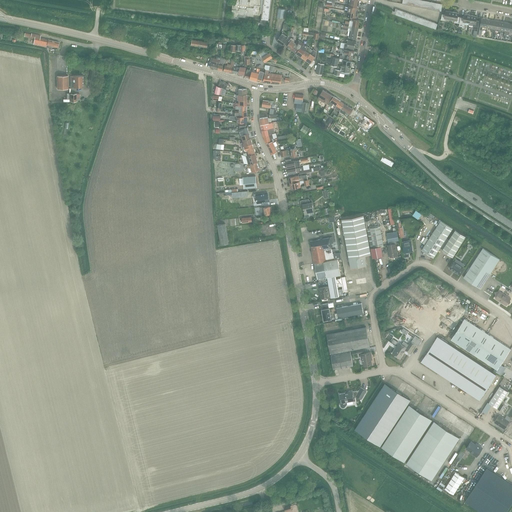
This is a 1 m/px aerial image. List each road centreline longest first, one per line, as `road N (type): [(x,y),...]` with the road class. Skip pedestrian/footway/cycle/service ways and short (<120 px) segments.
road 1 (secondary): [(315,383),(279,189),(256,123),(257,86)]
road 2 (residential): [(383,371),(370,301),(415,264),(511,325)]
road 3 (secondary): [(511,226),(457,191),(352,95)]
road 4 (secondary): [(257,86),(98,40)]
road 5 (residential): [(511,445),(393,369)]
road 6 (secondary): [(180,511),(249,494),(299,457)]
